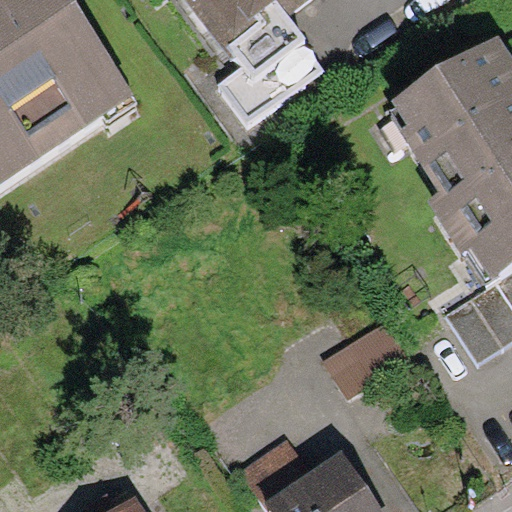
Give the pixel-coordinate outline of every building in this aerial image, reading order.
[(0,0),(0,191),(136,103),(67,0),(0,0)] [(181,0),(223,55),(234,47),(252,71),(224,91),(248,124),(317,73),(297,47),(302,44),(285,21),(312,0),(181,0)] [(511,63),(499,44),(392,111),(406,134),(397,140),(437,203),(429,209),(463,263),(475,256),(490,279),(511,265),(511,63)] [(511,272),(446,315),(477,364),(511,341),(511,272)] [(387,327),(327,364),(350,402),(411,366),(387,327)] [(339,458),(311,476),(288,441),(247,467),(276,511),(374,511),(357,485),(339,458)] [(147,511),(138,499),(119,511),(147,511)]
